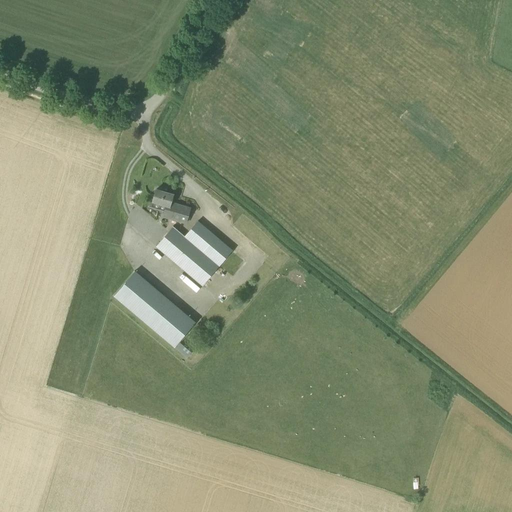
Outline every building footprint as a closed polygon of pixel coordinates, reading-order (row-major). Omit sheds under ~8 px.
[(168,210),(170,204),(169,203),(172,195),(155,190),(152,202),(164,206),(161,217),(167,219),(169,211),(168,210)] [(169,211),(167,219),(184,224),(189,209),(170,204),(168,210),(169,211)] [(233,250),(198,221),(184,237),(172,227),(155,247),(202,287),(233,250)] [(174,347),(195,322),(135,271),(113,297),(174,347)] [(176,345),(187,355),(193,348),(182,338),(176,345)]
